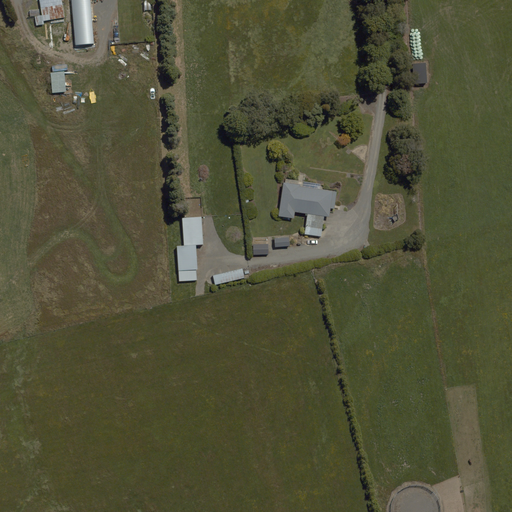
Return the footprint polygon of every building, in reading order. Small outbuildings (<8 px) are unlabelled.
[(34,18),(36,29),(45,27),(45,23),(67,19),(62,0),(38,0),(42,16),(34,18)] [(71,0),(74,44),(93,43),(89,0),(71,0)] [(23,36),(16,23),(9,27),(16,39),(23,36)] [(67,94),(65,70),(50,71),(52,95),(67,94)] [(278,217),(294,220),(295,214),(308,217),(304,234),(323,238),(326,219),(333,220),(338,192),(285,183),(278,217)] [(183,246),(176,246),(178,283),(200,282),(198,247),(205,247),(203,219),(181,221),(183,246)] [(289,239),(273,240),(273,250),(289,249),(289,239)] [(268,246),(253,246),(253,257),(269,256),(268,246)] [(242,270),(212,277),(214,287),(245,280),(242,270)]
